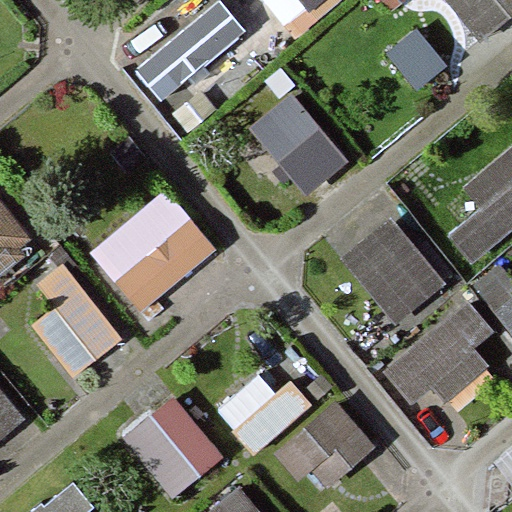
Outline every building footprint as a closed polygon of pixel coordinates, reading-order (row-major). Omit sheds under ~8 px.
[(268,0),(295,32),(334,0),(268,0)] [(511,0),(447,0),(480,41),(511,14),(511,0)] [(219,2),(137,70),(161,99),(243,31),(219,2)] [(417,28),(386,53),(415,88),(445,63),(417,28)] [(291,96),(253,127),(305,190),(343,158),(291,96)] [(511,144),(466,183),(482,202),(447,232),(471,260),(511,225),(511,144)] [(32,232),(0,188),(0,272),(29,248),(23,240),(32,232)] [(168,188),(93,248),(141,306),(215,245),(168,188)] [(391,219),(343,259),(395,322),(451,275),(426,244),(417,251),(391,219)] [(511,276),(500,262),(476,282),(511,324),(511,276)] [(62,264),(35,285),(54,310),(33,327),(72,377),(121,339),(62,264)] [(467,299),(386,370),(412,400),(433,382),(446,397),(485,362),(471,347),(493,328),(467,299)] [(323,370),(305,385),(318,398),(335,383),(330,377),(323,370)] [(258,376),(217,411),(255,455),(311,406),(289,380),(273,394),(258,376)] [(0,388),(0,435),(23,418),(0,388)] [(171,399),(122,438),(171,499),(220,460),(171,399)] [(335,402),(276,453),(298,480),(312,468),(327,486),(374,447),(335,402)] [(89,511),(93,509),(73,485),(43,511),(39,506),(31,511),(89,511)] [(258,511),(238,487),(207,511),(258,511)]
